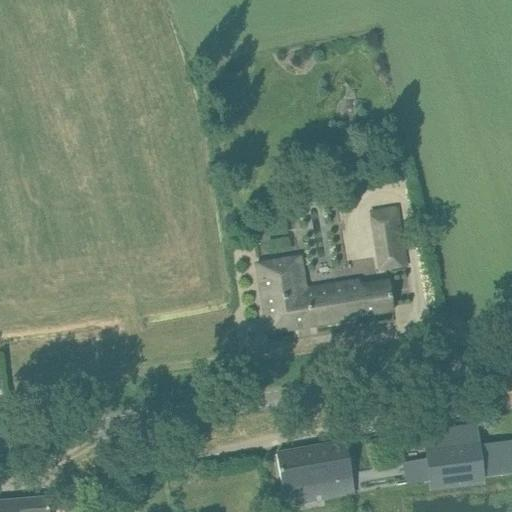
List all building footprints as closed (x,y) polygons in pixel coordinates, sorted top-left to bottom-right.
[(399,226),(397,210),(371,214),(373,230),(399,226)] [(403,254),(383,257),(384,269),(405,266),(403,254)] [(256,264),(264,314),(267,334),(352,320),(352,318),(393,311),(390,291),(388,281),(348,287),(348,282),(306,288),(302,257),(256,264)] [(476,425),(423,433),(428,460),(431,482),(436,481),(437,485),(484,478),(479,445),(476,425)] [(345,442),(276,455),(280,474),(282,490),(293,489),(295,504),(354,495),(350,473),(345,442)] [(511,443),(511,442),(479,445),(484,478),(511,474),(511,443)] [(0,501),(0,511),(48,511),(48,498),(0,501)]
